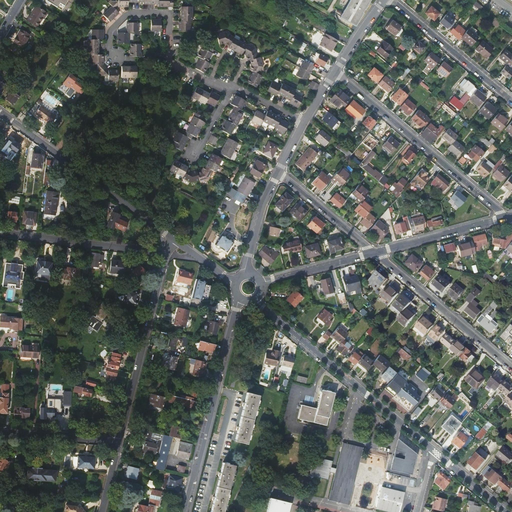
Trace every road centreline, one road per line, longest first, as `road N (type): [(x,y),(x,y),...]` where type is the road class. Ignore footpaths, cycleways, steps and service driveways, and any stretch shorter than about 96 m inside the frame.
road 1 (residential): [(436,452),(253,298)]
road 2 (residential): [(507,217),(335,72)]
road 3 (residential): [(186,511),(239,296)]
road 4 (residential): [(170,237),(0,111)]
road 5 (residential): [(114,57),(108,31),(122,17),(167,14),(170,60),(227,90)]
road 6 (residential): [(119,441),(166,253)]
road 7 (residential): [(511,367),(374,252)]
road 8 (residential): [(0,232),(166,253)]
road 9 (residential): [(511,101),(391,0)]
road 10 (residential): [(374,252),(507,217)]
road 11 (residential): [(374,252),(278,171)]
